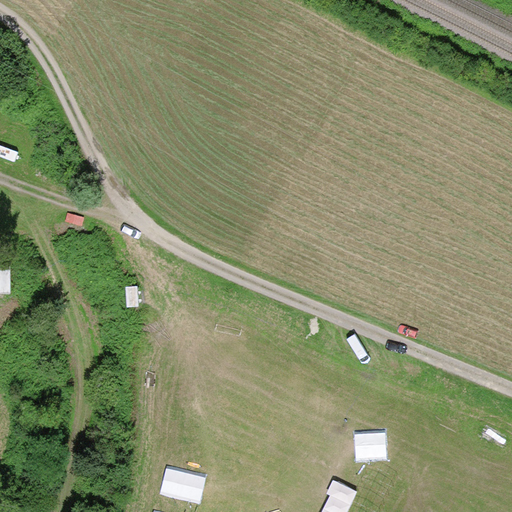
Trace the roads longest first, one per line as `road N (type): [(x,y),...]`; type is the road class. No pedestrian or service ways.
road 1 (track): [(511,389),(181,250),(145,224),(97,162),(31,38),(0,13)]
road 2 (track): [(145,224),(0,175)]
